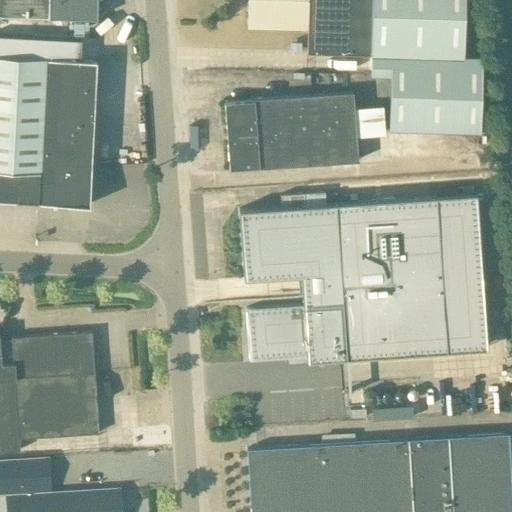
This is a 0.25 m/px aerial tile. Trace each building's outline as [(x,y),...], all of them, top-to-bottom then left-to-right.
[(96,0),(0,0),(0,15),(96,17),(96,0)] [(307,29),(307,51),(371,53),(372,23),(372,0),(247,0),(247,27),(307,29)] [(482,54),(463,54),(464,0),(372,0),(371,53),(371,72),(391,72),(389,126),(480,129),(482,54)] [(0,199),(89,204),(96,60),(0,55),(0,199)] [(259,167),(358,160),(353,91),(254,98),(254,99),(224,101),(229,167),(258,165),(259,167)] [(342,357),(486,347),(475,192),(325,202),(324,190),(303,192),(280,194),(281,205),(238,208),(243,277),(300,273),(302,303),(245,307),(249,359),(306,355),(306,360),(310,360),(310,355),(342,353),(342,357)] [(0,450),(19,449),(18,437),(98,432),(91,330),(11,336),(11,337),(0,338),(0,450)] [(511,511),(511,493),(508,432),(247,447),(250,511),(511,511)] [(0,490),(7,490),(49,487),(47,459),(0,461),(0,490)] [(118,511),(117,490),(7,496),(8,511),(118,511)]
